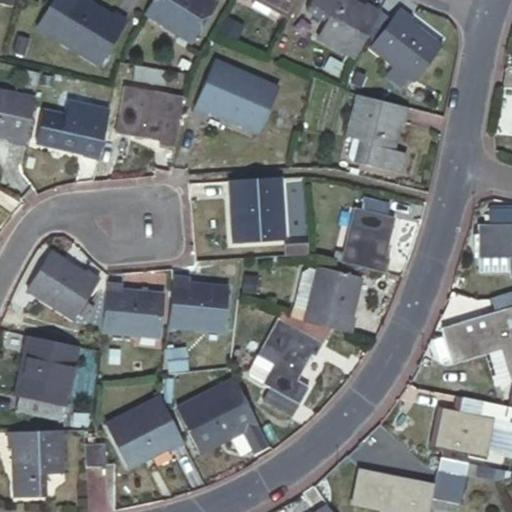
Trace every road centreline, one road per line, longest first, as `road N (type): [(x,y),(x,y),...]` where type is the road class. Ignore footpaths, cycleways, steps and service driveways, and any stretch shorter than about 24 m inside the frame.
road 1 (residential): [(451,164),(426,275),(374,376),(294,458),(181,511)]
road 2 (residential): [(58,206),(159,192),(164,240),(103,252)]
road 3 (residential): [(484,11),(451,164)]
